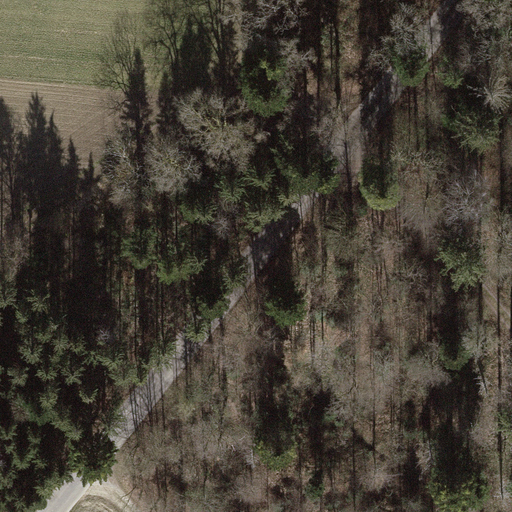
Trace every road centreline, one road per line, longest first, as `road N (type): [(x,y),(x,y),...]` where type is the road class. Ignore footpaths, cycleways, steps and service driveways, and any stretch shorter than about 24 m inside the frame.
road 1 (tertiary): [(53,511),(460,0)]
road 2 (track): [(0,227),(215,91),(257,90),(360,127)]
road 3 (track): [(511,327),(343,148)]
